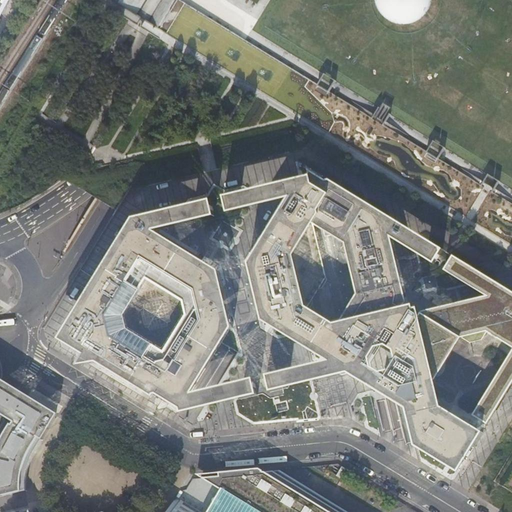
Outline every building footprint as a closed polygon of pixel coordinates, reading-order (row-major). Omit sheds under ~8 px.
[(120,0),(120,2),(137,12),(144,0),(120,0)] [(431,265),(440,251),(324,180),(319,181),(305,172),(305,175),(304,177),(219,198),(223,215),(284,199),(246,265),(259,322),(321,362),(263,376),(267,393),(344,374),(350,378),(403,410),(411,447),(454,474),(479,433),(453,417),(439,409),(438,408),(431,383),(458,340),(466,345),(477,343),(483,334),(510,350),(469,418),(484,426),(511,380),(511,295),(450,257),(441,271),(482,298),(418,314),(416,318),(414,309),(410,309),(409,306),(401,308),(403,304),(388,239),(431,265)] [(129,221),(68,318),(85,328),(89,327),(91,337),(89,338),(78,355),(177,414),(254,395),(251,380),(219,388),(189,394),(230,328),(216,273),(150,234),(209,218),(205,202),(129,221)] [(451,295),(436,298),(438,307),(453,304),(451,295)] [(0,415),(9,421),(3,432),(0,437),(0,496),(26,491),(25,483),(26,474),(29,465),(32,458),(35,451),(56,419),(22,399),(0,386),(0,415)] [(30,511),(29,510),(28,511),(343,511),(276,471),(202,478),(222,490),(233,497),(259,511),(200,511),(181,500),(180,501),(175,498),(166,511),(30,511)] [(222,490),(208,511),(259,511),(233,497),(222,490)]
